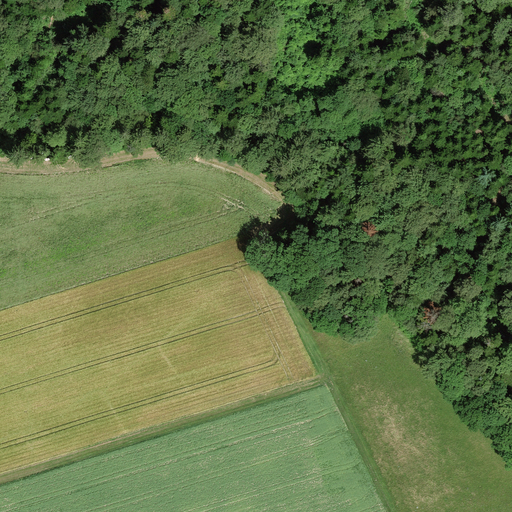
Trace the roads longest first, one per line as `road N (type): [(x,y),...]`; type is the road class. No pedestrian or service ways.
road 1 (track): [(0,165),(193,150),(258,174),(303,204)]
road 2 (track): [(0,479),(290,390)]
